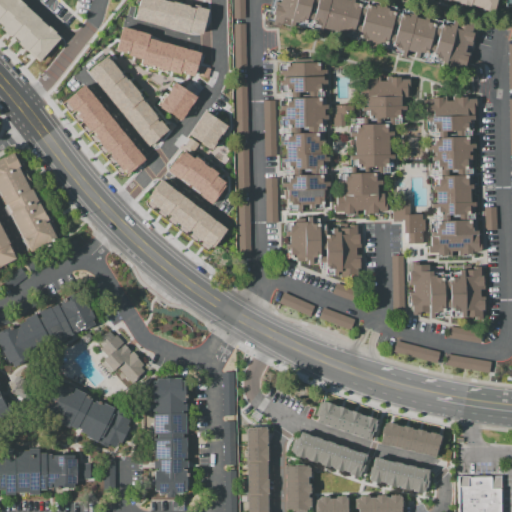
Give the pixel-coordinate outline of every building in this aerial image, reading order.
[(0,0),(19,0),(24,5),(39,19),(46,26),(47,25),(54,32),(54,33),(59,37),(37,61),(25,50),(25,51),(16,43),(18,41),(10,34),(9,36),(0,28),(2,27),(0,25),(0,0)] [(137,0),(133,18),(186,33),(187,30),(200,33),(207,10),(194,6),(194,8),(187,6),(188,5),(171,1),(171,2),(164,0),(137,0)] [(231,0),(232,18),(244,18),(243,0),(231,0)] [(363,0),(375,3),(375,1),(395,6),(395,8),(401,10),(402,8),(418,12),(417,14),(429,17),(429,18),(451,24),(453,17),(473,23),(471,32),(473,33),(462,72),(441,66),(442,64),(431,61),(431,60),(425,58),(425,60),(411,56),(412,53),(405,51),(404,56),(389,52),(390,49),(384,48),(383,51),(361,44),(362,41),(344,36),(343,40),(337,38),(338,35),(322,30),(321,34),(313,32),(314,29),(303,26),(302,29),(280,23),(279,26),(272,24),(274,16),(271,15),(275,1),(279,3),(279,0),(363,0)] [(457,0),(456,2),(468,6),(469,4),(492,10),(494,0),(457,0)] [(233,68),(245,68),(244,23),(232,23),(233,68)] [(121,26),(148,34),(147,37),(199,52),(192,76),(180,72),(179,75),(138,63),(140,58),(114,50),(121,26)] [(86,71),(146,145),(166,129),(106,55),(86,71)] [(285,62),(319,62),(319,69),(326,69),(326,84),(325,84),(325,91),(322,91),(323,97),(325,97),(325,104),(326,104),(327,120),(320,120),(320,126),(324,126),(324,156),(328,156),(328,168),(324,168),(324,175),(321,175),(322,204),(285,205),(285,187),(280,187),(280,181),(282,181),(282,161),(279,161),(279,142),(281,142),(281,119),(278,119),(278,104),(281,104),(281,86),(278,86),(278,81),(281,81),(281,71),(285,71),(285,62)] [(199,65),(196,75),(206,78),(209,68),(199,65)] [(355,80),(365,80),(365,77),(379,77),(379,81),(386,81),(386,77),(399,77),(399,80),(409,80),(409,87),(406,87),(406,97),(399,97),(400,106),(405,106),(405,117),(393,118),(393,124),(386,124),(386,131),(389,131),(389,155),(393,155),(393,159),(391,159),(391,167),(388,167),(388,173),(374,173),(374,181),(381,181),(381,185),(376,185),(376,194),(382,194),(382,204),(386,203),(386,213),(374,213),(374,214),(337,215),(336,181),(343,181),(343,165),(349,165),(349,155),(353,155),(353,136),(347,137),(347,130),(354,130),(354,117),(360,117),(360,107),(365,107),(365,99),(355,99),(355,80)] [(157,105),(179,120),(195,96),(173,82),(157,105)] [(235,137),(246,137),(245,83),(234,83),(235,137)] [(82,85),(143,158),(125,173),(64,100),(82,85)] [(423,100),(432,100),(432,97),(442,97),(442,101),(453,101),(452,97),(466,97),(466,99),(476,98),(476,106),(473,106),(473,108),(477,108),(477,116),(473,116),(473,129),(472,129),(472,130),(469,130),(470,136),(472,136),(472,138),(474,138),(474,148),(470,148),(470,151),(468,151),(468,155),(470,155),(471,161),(468,161),(469,170),(471,169),(472,190),(469,190),(470,202),(474,202),(475,212),(473,212),(473,220),(475,220),(475,221),(477,221),(478,244),(480,244),(480,255),(458,255),(458,252),(451,252),(452,255),(436,256),(436,253),(427,253),(427,245),(430,245),(430,232),(431,232),(431,221),(433,221),(433,208),(429,208),(429,201),(432,201),(431,150),(427,150),(427,145),(431,145),(430,122),(426,122),(426,108),(423,109),(423,100)] [(263,156),(274,156),(273,100),(262,100),(263,156)] [(333,125),(384,123),(385,131),(392,130),(391,118),(346,120),(345,105),(332,105),(333,125)] [(187,134),(209,149),(225,125),(203,111),(187,134)] [(183,146),(191,151),(197,143),(188,138),(183,146)] [(235,147),(236,192),(248,192),(247,147),(235,147)] [(0,158),(14,151),(21,166),(19,167),(21,172),(25,170),(31,181),(29,182),(32,187),(33,187),(50,219),(47,220),(56,237),(30,251),(24,238),(22,239),(9,213),(11,212),(6,203),(4,204),(0,196),(0,158)] [(165,171),(209,204),(223,185),(222,184),(223,182),(214,175),(216,173),(193,156),(192,158),(183,151),(181,153),(180,152),(165,171)] [(276,222),(275,177),(264,178),(264,222),(276,222)] [(159,180),(225,229),(211,248),(145,198),(159,180)] [(408,244),(408,237),(405,237),(405,234),(403,234),(403,221),(392,221),(392,200),(409,200),(409,214),(421,214),(421,219),(424,219),(424,232),(422,232),(422,244),(408,244)] [(237,202),(238,256),(249,256),(248,201),(237,202)] [(484,230),(495,229),(494,207),(483,207),(484,230)] [(287,222),(311,221),(311,218),(318,218),(318,223),(326,223),(326,228),(341,227),(340,223),(356,222),(356,234),(358,234),(358,248),(355,248),(355,255),(358,255),(358,275),(325,276),(325,268),(318,269),(318,263),(296,263),(296,258),(288,258),(287,222)] [(0,225),(17,258),(0,266),(0,225)] [(401,255),(390,255),(391,311),(402,311),(401,255)] [(410,262),(427,261),(428,270),(432,270),(432,272),(442,271),(442,274),(448,274),(448,271),(458,271),(458,269),(471,269),(471,267),(480,266),(480,276),(482,276),(483,290),(479,290),(479,296),(484,296),(484,318),(460,319),(460,317),(451,318),(451,316),(443,316),(443,318),(428,318),(428,312),(420,312),(420,315),(411,315),(410,306),(409,306),(409,293),(412,293),(412,285),(407,285),(407,280),(409,280),(408,272),(410,272),(410,262)] [(25,276),(18,267),(1,280),(8,289),(25,276)] [(330,293),(351,301),(355,290),(334,282),(330,293)] [(0,330),(10,326),(11,328),(14,326),(15,328),(18,326),(17,325),(25,321),(23,317),(48,305),(49,307),(57,304),(58,306),(61,305),(59,302),(70,297),(69,295),(80,290),(93,318),(92,319),(94,324),(83,330),(83,329),(76,332),(74,330),(70,332),(72,334),(53,343),(52,339),(23,353),(26,360),(12,367),(10,362),(7,363),(3,355),(1,356),(0,353),(0,330)] [(277,304),(308,316),(313,305),(281,292),(277,304)] [(353,319),(321,307),(317,318),(349,330),(353,319)] [(446,337),(478,343),(481,332),(448,325),(446,337)] [(97,341),(108,331),(113,336),(115,335),(131,352),(132,351),(143,363),(141,365),(145,370),(132,381),(118,366),(113,371),(103,360),(106,357),(100,349),(102,347),(97,341)] [(438,349),(394,343),(392,354),(436,361),(438,349)] [(443,364),(487,373),(489,362),(446,353),(443,364)] [(232,371),(221,372),(222,417),(233,417),(232,371)] [(183,493),(174,493),(174,497),(166,497),(166,493),(158,493),(158,490),(153,490),(153,471),(157,471),(157,468),(152,468),(152,461),(157,461),(157,459),(152,459),(152,438),(157,438),(157,434),(152,434),(152,387),(151,387),(151,381),(154,381),(154,378),(180,378),(180,381),(185,381),(185,392),(183,392),(183,398),(185,398),(185,434),(182,434),(182,438),(186,438),(186,490),(183,490),(183,493)] [(102,404),(102,403),(120,412),(119,415),(128,420),(126,425),(128,427),(120,443),(118,442),(115,447),(107,443),(105,447),(85,436),(86,435),(69,426),(68,428),(56,422),(58,419),(37,408),(52,381),(61,386),(63,383),(102,404)] [(315,420),(368,439),(372,429),(373,430),(376,422),(374,422),(376,418),(374,418),(374,417),(365,414),(358,412),(358,411),(350,408),(349,409),(345,407),(346,407),(337,403),(337,404),(333,402),(324,399),(322,398),(321,401),(320,400),(314,414),(316,415),(315,420)] [(379,442),(434,455),(436,445),(437,445),(440,434),(437,433),(437,432),(428,430),(428,431),(424,430),(424,429),(415,427),(415,428),(411,427),(411,426),(401,424),(395,423),(395,422),(386,420),(386,421),(384,421),(383,424),(382,424),(380,432),(381,432),(379,442)] [(247,427),(247,425),(266,425),(266,426),(267,442),(266,442),(266,444),(267,444),(267,459),(266,459),(267,477),(267,492),(267,511),(268,511),(245,511),(245,427),(247,427)] [(292,454),(301,457),(302,455),(307,457),(306,458),(315,461),(315,459),(319,461),(319,463),(328,466),(329,464),(332,465),(332,467),(341,470),(341,468),(348,470),(348,472),(358,476),(360,470),(361,470),(364,463),(363,462),(366,452),(299,430),(297,436),(294,435),(289,450),(293,451),(292,454)] [(234,464),(233,439),(222,440),(222,464),(234,464)] [(0,448),(13,448),(13,450),(27,449),(27,448),(38,448),(38,453),(45,453),(45,454),(51,454),(51,455),(73,455),(73,459),(75,459),(75,463),(89,463),(89,481),(76,481),(76,488),(45,488),(45,490),(37,490),(37,494),(28,494),(28,492),(14,492),(14,494),(4,494),(4,489),(0,489),(0,448)] [(373,455),(428,468),(425,479),(427,479),(425,486),(424,486),(423,491),(420,491),(420,492),(412,491),(412,489),(407,488),(406,489),(398,487),(398,486),(394,485),(393,486),(385,484),(385,482),(378,480),(378,481),(367,479),(369,473),(367,472),(369,465),(370,465),(373,455)] [(102,487),(112,487),(113,459),(102,459),(102,487)] [(284,464),(307,463),(307,465),(309,465),(309,475),(307,475),(307,481),(309,481),(309,491),(308,491),(308,492),(307,492),(307,495),(309,495),(309,505),(308,505),(308,507),(305,507),(305,511),(291,511),(291,507),(285,507),(284,464)] [(457,511),(457,476),(500,475),(500,511),(457,511)] [(223,511),(234,511),(234,487),(223,487),(223,511)] [(357,495),(358,495),(358,494),(368,494),(368,496),(375,496),(375,493),(384,493),(384,495),(388,495),(388,493),(398,493),(398,494),(400,494),(400,511),(357,511),(357,508),(354,508),(354,497),(357,497),(357,495)] [(316,496),(318,496),(318,494),(328,494),(328,496),(334,496),(334,494),(344,494),(344,495),(346,495),(346,511),(314,511),(314,498),(316,498),(316,496)]
